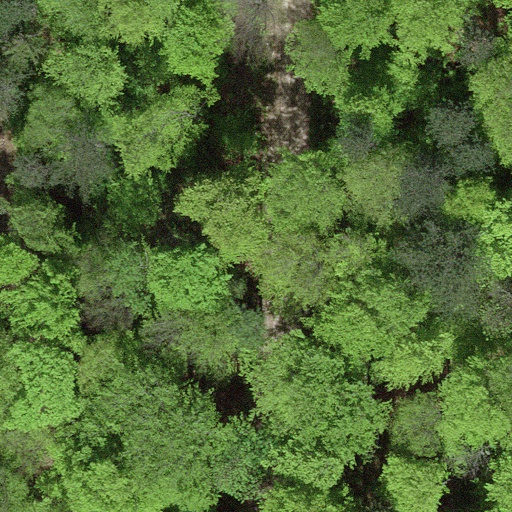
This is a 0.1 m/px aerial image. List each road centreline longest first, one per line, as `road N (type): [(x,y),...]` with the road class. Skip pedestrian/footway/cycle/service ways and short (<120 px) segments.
road 1 (track): [(283,0),(287,339),(266,511)]
road 2 (track): [(48,511),(41,434),(0,229)]
